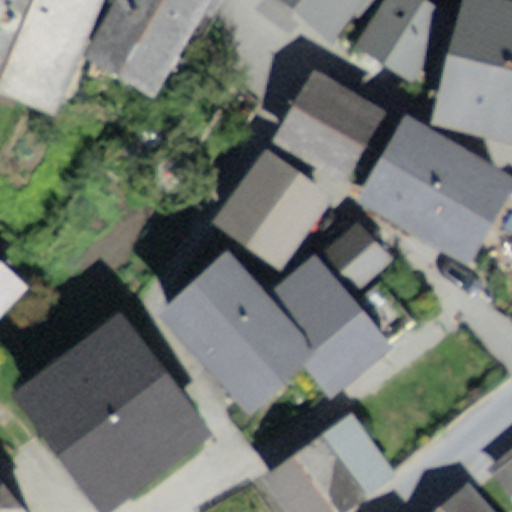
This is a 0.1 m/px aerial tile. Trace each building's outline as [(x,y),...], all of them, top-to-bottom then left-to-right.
[(0,0),(0,86),(63,115),(115,0),(0,0)] [(121,0),(92,51),(161,90),(212,0),(121,0)] [(298,0),(345,37),(375,0),(298,0)] [(460,15),(438,0),(386,0),(360,40),(418,78),(460,15)] [(511,0),(472,0),(441,111),(511,131),(511,0)] [(391,104),(322,64),(280,137),(349,177),(391,104)] [(511,193),(511,174),(411,118),(366,198),(475,259),(511,193)] [(221,215),(287,268),(340,194),(273,146),(221,215)] [(234,252),(169,310),(256,409),(319,353),(353,391),(401,349),(358,301),(396,268),(361,229),(279,302),(234,252)] [(0,317),(31,286),(0,256),(0,317)] [(130,307),(21,391),(112,507),(220,423),(130,307)] [(341,511),(397,471),(353,413),(259,482),(281,511),(341,511)] [(511,454),(490,473),(511,499),(511,454)] [(0,468),(0,511),(37,511),(38,511),(0,468)] [(504,511),(470,475),(429,511),(504,511)]
